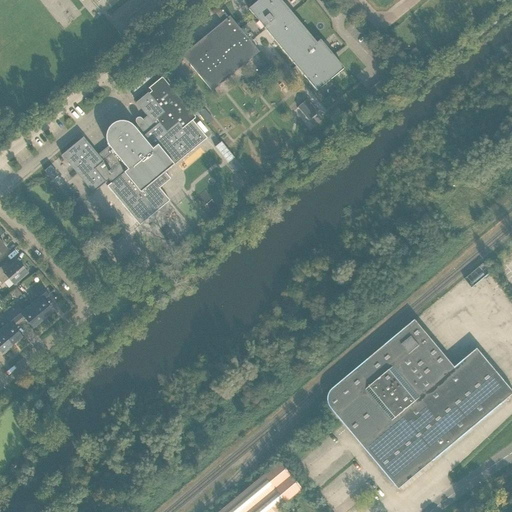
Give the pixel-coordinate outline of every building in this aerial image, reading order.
[(316,43),(280,0),(258,0),(248,9),(255,18),(241,30),(229,16),(182,55),(211,91),(259,52),(250,42),(265,30),(316,91),(343,69),(320,40),(316,43)] [(418,60),(423,56),(416,48),(411,53),(418,60)] [(179,83),(187,76),(178,66),(170,73),(179,83)] [(161,78),(161,77),(148,88),(149,89),(151,91),(148,94),(148,93),(136,103),(147,116),(142,120),(141,119),(136,124),(137,125),(133,127),(130,125),(127,123),(123,122),(119,122),(115,123),(111,125),(108,128),(106,132),(106,136),(106,140),(107,144),(109,147),(109,148),(110,149),(100,158),(83,137),(61,155),(62,156),(62,155),(93,192),(92,193),(93,193),(105,183),(108,180),(110,183),(106,186),(133,218),(139,213),(145,221),(165,204),(169,201),(159,188),(162,186),(170,179),(165,173),(207,138),(192,121),(194,119),(161,78)] [(374,104),(394,87),(386,77),(365,94),(374,104)] [(304,100),(302,97),(296,103),(298,106),(297,107),(309,121),(317,114),(305,99),(304,100)] [(206,108),(201,110),(208,122),(212,120),(206,108)] [(236,172),(243,167),(222,140),(215,146),(236,172)] [(53,179),(58,174),(50,166),(45,170),(53,179)] [(163,187),(162,186),(159,188),(169,201),(165,204),(168,208),(179,199),(176,195),(178,193),(169,182),(163,187)] [(27,273),(17,261),(6,271),(2,266),(0,267),(0,282),(1,284),(8,279),(14,285),(27,273)] [(491,273),(485,265),(483,263),(464,279),(472,289),(489,275),(491,273)] [(30,305),(43,320),(53,312),(42,299),(48,295),(39,284),(31,291),(38,298),(30,305)] [(43,320),(30,305),(22,311),(16,304),(8,310),(17,320),(22,316),(33,329),(43,320)] [(12,325),(17,320),(8,310),(1,316),(7,324),(0,329),(0,331),(12,346),(22,337),(12,325)] [(455,367),(415,320),(332,389),(331,390),(330,391),(330,392),(329,394),(328,395),(328,396),(328,397),(328,398),(328,399),(328,401),(328,402),(328,403),(329,404),(329,406),(330,407),(331,408),(399,490),(433,462),(511,395),(511,389),(477,348),(455,367)] [(12,346),(0,331),(0,351),(2,354),(12,346)] [(281,511),(278,508),(301,489),(279,462),(218,511),(281,511)]
